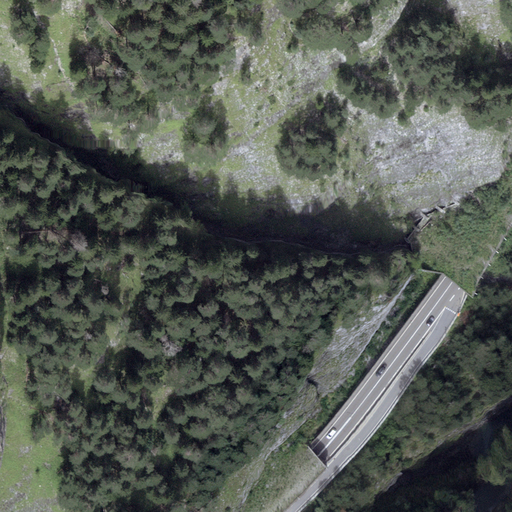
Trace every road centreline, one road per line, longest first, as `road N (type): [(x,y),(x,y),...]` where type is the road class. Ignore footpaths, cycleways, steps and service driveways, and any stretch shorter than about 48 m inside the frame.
road 1 (primary): [(487,0),(433,74),(340,243),(247,511)]
road 2 (trunk): [(256,511),(333,439),(449,286)]
road 3 (trunk): [(289,511),(339,460),(435,332),(449,286)]
